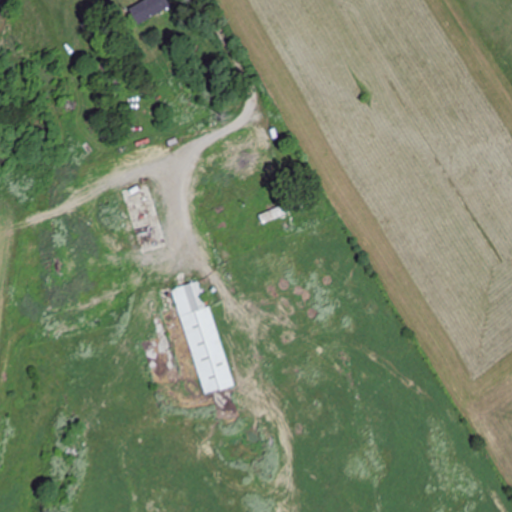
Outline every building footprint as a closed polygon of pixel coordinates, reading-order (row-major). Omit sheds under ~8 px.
[(148,0),(132,9),(141,25),(174,7),(170,0),(148,0)] [(255,132),(223,141),(236,184),(268,174),(255,132)] [(296,210),(293,203),(274,212),(278,219),(296,210)] [(205,396),(234,388),(205,281),(175,289),(205,396)] [(174,379),(189,375),(169,309),(155,313),(174,379)]
